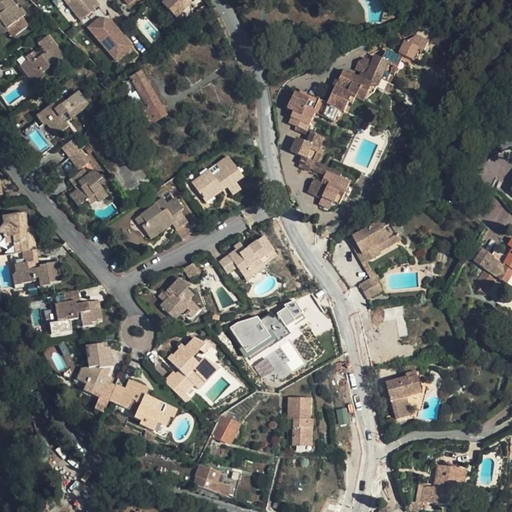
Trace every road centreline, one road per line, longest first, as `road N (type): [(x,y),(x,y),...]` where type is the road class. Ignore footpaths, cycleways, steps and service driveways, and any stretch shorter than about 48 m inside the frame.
road 1 (residential): [(0,153),(117,286),(281,202)]
road 2 (secondary): [(0,346),(93,457),(124,480),(234,511)]
road 3 (residential): [(296,233),(343,308),(374,455)]
road 4 (residential): [(296,233),(370,195),(426,71)]
road 5 (residential): [(217,0),(259,92),(281,202)]
road 6 (residential): [(374,455),(415,436),(479,437),(511,421)]
